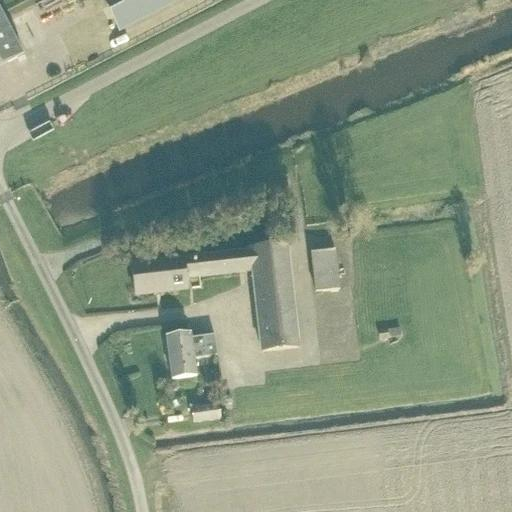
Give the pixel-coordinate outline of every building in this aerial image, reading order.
[(102,0),(117,29),(174,0),(102,0)] [(0,64),(21,54),(0,11),(0,64)] [(260,352),(295,348),(283,246),(248,251),(247,253),(130,266),(133,295),(183,289),(182,278),(251,271),(260,352)] [(339,290),(335,251),(310,254),(314,293),(339,290)] [(387,330),(377,331),(379,341),(389,340),(388,338),(400,336),(399,329),(387,331),(387,330)] [(215,356),(213,337),(189,340),(189,335),(163,339),(168,379),(194,376),(191,359),(215,356)] [(231,396),(221,397),(222,406),(232,405),(231,396)] [(220,421),(218,404),(189,408),(192,425),(220,421)]
